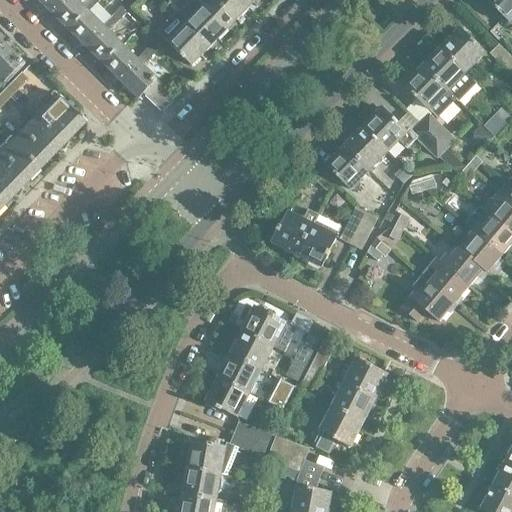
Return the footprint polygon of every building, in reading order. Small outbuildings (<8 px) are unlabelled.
[(38,0),(54,15),(68,0),(38,0)] [(68,0),(54,15),(71,32),(90,13),(79,3),(82,0),(68,0)] [(196,0),(193,0),(181,12),(187,18),(183,22),(209,47),(212,50),(215,47),(217,49),(222,43),(217,38),(227,29),(204,7),(196,0)] [(211,0),(204,7),(227,29),(235,20),(240,25),(246,20),(241,15),(245,11),(232,0),(211,0)] [(232,0),(245,11),(248,8),(253,12),(258,8),(253,3),(255,0),(232,0)] [(511,0),(485,0),(488,2),(487,5),(491,8),(493,8),(509,24),(509,23),(511,25),(511,0)] [(168,7),(164,10),(172,18),(180,11),(172,4),(171,3),(168,7)] [(121,8),(112,17),(118,23),(127,14),(121,8)] [(172,18),(157,33),(168,44),(170,45),(164,51),(179,66),(185,60),(191,66),(200,56),(205,61),(210,56),(205,51),(209,47),(183,22),(187,18),(181,12),(180,11),(172,18)] [(90,13),(71,32),(88,49),(107,30),(109,32),(118,23),(112,17),(103,26),(90,13)] [(453,43),(444,51),(466,73),(485,53),(460,29),(450,40),(453,43)] [(107,30),(88,49),(106,66),(124,47),(109,32),(107,30)] [(155,42),(146,51),(152,56),(161,47),(155,42)] [(19,64),(2,46),(0,47),(0,81),(1,82),(19,64)] [(511,58),(499,46),(498,46),(491,54),(511,75),(511,58)] [(124,47),(106,66),(123,83),(141,64),(143,65),(152,56),(146,51),(138,60),(124,47)] [(433,56),(423,67),(448,91),(457,100),(459,102),(477,84),(466,73),(444,51),(437,59),(433,56)] [(141,64),(123,83),(139,99),(144,94),(144,95),(157,82),(156,82),(158,80),(143,65),(141,64)] [(423,67),(404,86),(438,119),(457,100),(448,91),(423,67)] [(21,73),(3,91),(10,98),(28,80),(21,73)] [(157,82),(144,95),(162,112),(175,100),(157,82)] [(3,91),(0,94),(0,108),(10,98),(3,91)] [(8,137),(6,140),(38,172),(57,152),(62,154),(66,147),(65,145),(84,125),(79,120),(80,119),(78,116),(76,116),(52,93),(49,96),(52,100),(40,112),(12,141),(8,137)] [(373,121),(365,130),(388,152),(398,141),(406,149),(417,139),(437,159),(438,158),(449,169),(451,169),(452,170),(466,167),(446,148),(420,124),(413,132),(409,128),(405,132),(381,108),(371,119),(373,121)] [(429,115),(420,124),(446,148),(454,140),(429,115)] [(355,135),(345,146),(370,170),(388,152),(365,130),(357,137),(355,135)] [(0,210),(11,199),(16,202),(21,192),(20,191),(38,172),(6,140),(2,143),(6,147),(0,152),(0,210)] [(370,170),(345,146),(326,165),(349,187),(357,178),(359,180),(370,170)] [(476,156),(468,165),(475,171),(483,163),(476,156)] [(468,165),(459,176),(466,182),(475,171),(468,165)] [(403,167),(394,176),(403,185),(412,176),(403,167)] [(326,174),(318,183),(326,192),(335,183),(326,174)] [(434,179),(423,183),(426,191),(437,188),(434,179)] [(511,180),(501,193),(511,202),(511,180)] [(426,191),(423,183),(409,187),(412,196),(426,191)] [(511,202),(501,193),(486,211),(511,232),(511,202)] [(481,206),(466,224),(475,232),(504,256),(511,245),(511,232),(486,211),(481,206)] [(351,245),(362,224),(367,214),(356,208),(340,240),(351,245)] [(303,221),(288,214),(281,228),(279,227),(277,232),(278,233),(273,244),(298,257),(319,216),(309,210),(303,221)] [(395,217),(387,213),(383,220),(384,221),(391,224),(395,217)] [(367,214),(362,224),(372,230),(378,219),(367,214)] [(401,215),(396,224),(405,228),(409,219),(401,215)] [(319,216),(298,257),(311,264),(313,261),(322,266),(341,227),(319,216)] [(362,224),(351,245),(362,251),(372,230),(362,224)] [(405,228),(396,224),(389,238),(398,242),(405,228)] [(472,243),(464,252),(485,269),(489,273),(504,256),(475,232),(468,240),(472,243)] [(383,256),(385,258),(391,251),(381,243),(375,250),(371,246),(367,254),(378,262),(383,256)] [(437,259),(470,287),(485,269),(464,252),(461,249),(453,258),(448,254),(441,262),(437,259)] [(437,259),(422,277),(455,305),(470,287),(437,259)] [(422,277),(413,287),(417,291),(402,309),(418,323),(427,312),(440,323),(455,305),(422,277)] [(251,322),(245,333),(274,348),(284,353),(296,330),(255,308),(248,321),(251,322)] [(238,342),(231,355),(262,371),(267,373),(271,364),(267,361),(274,348),(245,333),(240,343),(238,342)] [(308,336),(292,366),(303,372),(319,341),(308,336)] [(323,343),(307,374),(318,380),(334,349),(323,343)] [(231,355),(219,377),(247,392),(253,382),(255,383),(262,371),(231,355)] [(356,360),(344,384),(373,399),(378,388),(381,390),(388,376),(356,360)] [(292,366),(287,377),(298,382),(303,372),(292,366)] [(318,380),(307,374),(302,384),(313,390),(318,380)] [(247,392),(219,377),(207,401),(217,406),(216,408),(222,411),(223,409),(238,417),(250,394),(247,392)] [(283,382),(277,393),(289,400),(295,388),(283,382)] [(332,395),(327,404),(332,407),(363,423),(370,411),(367,409),(373,399),(344,384),(337,397),(332,395)] [(332,407),(314,442),(317,444),(316,448),(329,455),(336,441),(340,443),(341,441),(351,446),(363,423),(332,407)] [(239,423),(234,434),(268,447),(272,436),(239,423)] [(192,459),(190,469),(222,475),(228,476),(238,449),(263,459),(268,447),(234,434),(230,445),(227,444),(226,449),(192,443),(189,458),(192,459)] [(276,437),(272,448),(305,461),(309,450),(276,437)] [(272,448),(264,468),(297,481),(305,461),(272,448)] [(511,468),(507,465),(495,487),(511,495),(511,468)] [(185,481),(183,495),(217,501),(222,475),(190,469),(188,481),(185,481)] [(511,511),(511,495),(495,487),(484,510),(488,511),(511,511)] [(297,489),(292,511),(324,511),(325,509),(328,510),(331,495),(297,489)] [(242,493),(240,505),(253,507),(255,495),(242,493)] [(183,495),(179,511),(226,511),(227,506),(225,506),(226,502),(217,501),(183,495)]
